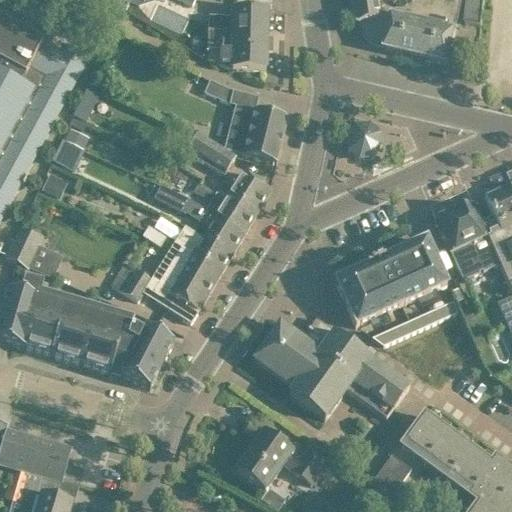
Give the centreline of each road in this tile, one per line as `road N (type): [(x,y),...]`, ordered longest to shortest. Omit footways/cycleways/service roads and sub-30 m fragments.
road 1 (residential): [(325,107),(206,77),(55,0)]
road 2 (tertiary): [(161,426),(298,228)]
road 3 (tertiary): [(298,228),(509,131)]
road 4 (tertiary): [(509,131),(327,87)]
road 5 (residential): [(161,426),(0,380)]
road 6 (tertiary): [(298,228),(325,107)]
